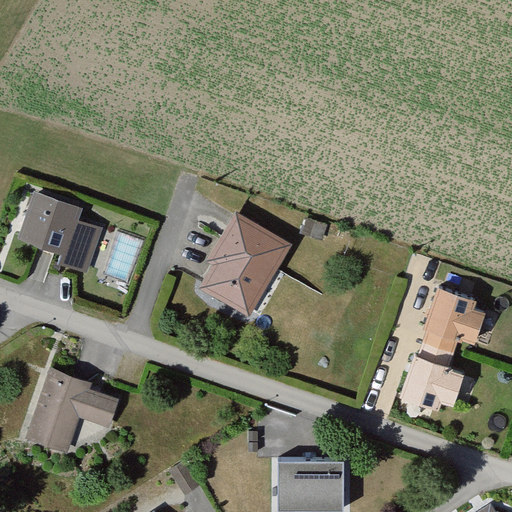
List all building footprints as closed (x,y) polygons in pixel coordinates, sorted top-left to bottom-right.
[(79,214),(29,197),(13,245),(62,262),(79,214)] [(234,206),(194,282),(252,312),(292,236),(234,206)] [(473,304),(432,292),(419,335),(423,337),(416,362),(410,359),(395,402),(431,419),(437,408),(451,412),(464,377),(448,370),(455,342),(470,350),(479,318),(473,314),(473,304)] [(26,436),(68,449),(79,413),(111,423),(121,388),(47,365),(26,436)] [(347,458),(281,457),(281,505),(346,506),(347,458)]
